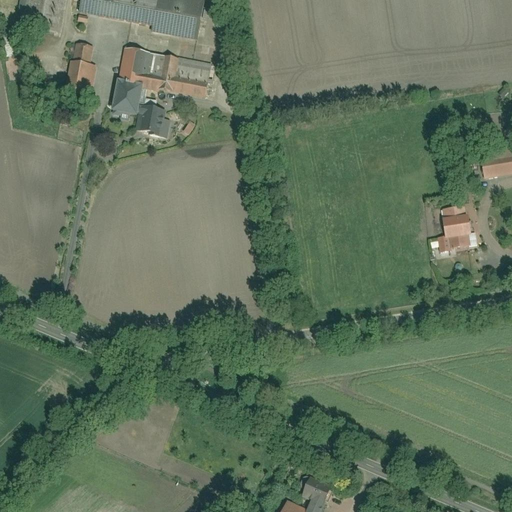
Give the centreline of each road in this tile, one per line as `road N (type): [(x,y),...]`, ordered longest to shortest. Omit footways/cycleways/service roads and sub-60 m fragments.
road 1 (unclassified): [(148,373),(163,359),(511,302)]
road 2 (secondary): [(474,511),(148,373)]
road 3 (secondary): [(148,373),(0,309)]
